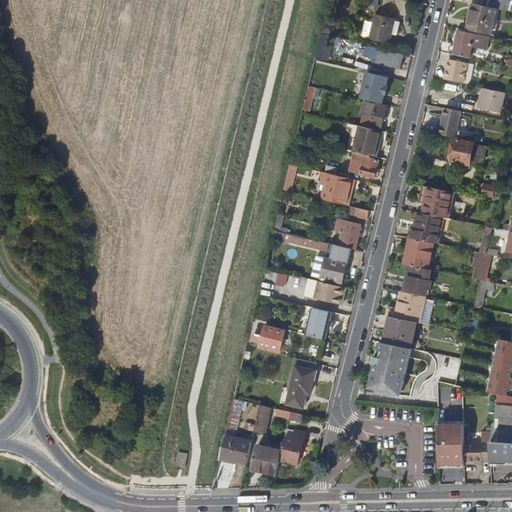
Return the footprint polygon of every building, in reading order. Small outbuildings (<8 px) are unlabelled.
[(490,0),(489,8),(498,10),(508,12),(510,2),(500,0),(490,0)] [(474,5),(469,32),(492,36),(498,10),(489,8),(474,5)] [(376,16),(370,39),(389,43),(394,20),(376,16)] [(452,47),(450,55),(470,59),(472,45),(471,45),(473,36),(460,33),(457,48),(452,47)] [(328,37),(320,35),(315,58),(322,60),(328,37)] [(404,55),(380,49),(376,64),(401,70),(404,55)] [(478,55),(477,61),(487,63),(488,57),(478,55)] [(450,61),(446,80),(470,86),(475,67),(450,61)] [(506,67),(496,65),(495,72),(504,74),(506,67)] [(388,78),(367,73),(361,99),(382,104),(384,95),(386,96),(388,87),(386,87),(388,78)] [(308,87),(302,111),(308,112),(313,95),(316,96),(318,89),(308,87)] [(505,94),(484,90),(479,109),(500,114),(505,94)] [(364,114),(361,125),(380,130),(385,108),(363,103),(361,113),(364,114)] [(444,109),(438,135),(455,138),(460,112),(444,109)] [(355,154),(370,157),(375,158),(381,132),(361,128),(355,154)] [(475,144),(457,140),(453,162),(483,168),(485,159),(476,157),(477,153),(492,156),(493,149),(475,145),(475,144)] [(370,157),(355,154),(351,173),(375,179),(379,163),(370,161),(370,157)] [(327,184),(323,201),(344,206),(350,179),(323,173),(321,183),(327,184)] [(497,188),(478,184),(476,194),(495,198),(497,188)] [(427,216),(442,219),(451,220),(457,194),(430,188),(426,205),(429,205),(427,216)] [(357,209),(349,207),(347,216),(355,217),(357,209)] [(367,220),(369,212),(357,209),(355,217),(367,220)] [(416,240),(435,244),(438,245),(440,235),(438,235),(442,219),(427,216),(418,214),(415,227),(419,227),(416,240)] [(277,216),(274,231),(280,232),(282,221),(283,217),(277,216)] [(338,246),(350,249),(355,250),(361,225),(337,219),(334,232),(341,233),(338,246)] [(282,221),(280,232),(286,234),(288,229),(291,230),(293,223),(282,221)] [(338,246),(291,235),(289,243),(336,254),(336,255),(348,258),(350,249),(338,246)] [(405,265),(408,266),(425,270),(428,257),(432,258),(435,244),(416,240),(410,239),(405,265)] [(317,278),(322,279),(326,260),(322,258),(317,278)] [(326,260),(322,279),(341,284),(346,264),(326,260)] [(407,281),(405,293),(425,297),(427,289),(429,289),(431,279),(425,278),(427,270),(425,270),(408,266),(406,277),(410,278),(409,281),(407,281)] [(476,267),(473,279),(481,281),(483,269),(476,267)] [(495,284),(481,281),(476,300),(484,301),(486,290),(493,291),(495,284)] [(343,300),(346,289),(318,283),(314,300),(338,305),(340,299),(343,300)] [(388,317),(393,318),(416,323),(417,317),(422,318),(427,300),(402,294),(397,312),(390,310),(388,317)] [(325,341),(332,313),(318,310),(313,309),(306,336),(325,341)] [(387,344),(409,349),(411,349),(417,323),(416,323),(393,318),(390,332),(383,331),(381,338),(388,339),(387,344)] [(471,320),(468,333),(479,335),(482,321),(471,320)] [(285,327),(266,323),(262,337),(253,335),(252,343),(260,345),(259,348),(279,353),(285,327)] [(511,342),(500,340),(494,366),(511,370),(511,342)] [(387,344),(380,343),(374,366),(378,367),(377,374),(373,373),(369,390),(398,397),(400,389),(403,390),(409,366),(405,365),(409,349),(387,344)] [(318,365),(299,361),(287,406),(302,410),(306,398),(301,397),(302,394),(309,396),(318,365)] [(511,370),(494,366),(488,393),(497,395),(497,394),(506,396),(508,389),(511,389),(511,378),(511,372),(511,370)] [(511,397),(498,395),(497,406),(511,407),(511,397)] [(254,404),(234,399),(230,416),(250,421),(254,404)] [(291,412),(261,406),(256,431),(266,433),(270,417),(289,421),(291,412)] [(511,407),(497,406),(494,443),(509,444),(511,444),(511,407)] [(303,415),(291,412),(289,421),(302,424),(303,415)] [(465,444),(465,425),(455,425),(439,426),(440,466),(466,465),(465,449),(465,444)] [(287,431),(282,454),(280,463),(298,468),(305,436),(287,431)] [(253,442),(226,435),(221,457),(248,464),(253,442)] [(511,444),(509,444),(494,443),(491,443),(491,444),(491,462),(511,463),(511,444)] [(465,444),(465,449),(466,465),(484,465),(484,462),(491,462),(491,444),(465,444)] [(271,477),(276,479),(280,463),(282,454),(258,449),(252,475),(270,479),(271,477)] [(189,454),(179,452),(177,465),(187,466),(189,454)] [(221,457),(220,461),(247,467),(248,464),(221,457)]
